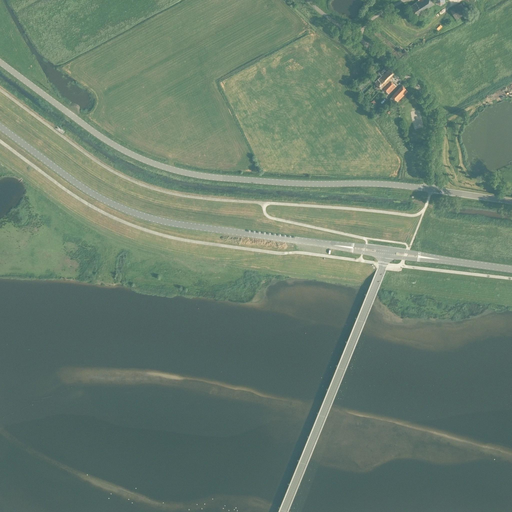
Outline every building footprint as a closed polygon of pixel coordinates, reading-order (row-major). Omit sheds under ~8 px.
[(417,0),(418,1),(409,6),(416,16),(434,4),(431,0),(417,0)] [(461,3),(450,10),(456,20),(467,14),(461,3)] [(387,68),(383,63),(377,69),(381,74),(387,68)] [(381,89),(388,82),(389,82),(383,89),(383,90),(384,89),(389,94),(396,86),(390,80),(395,74),(390,69),(375,83),(381,89)] [(402,85),(391,96),(397,102),(408,91),(402,85)] [(84,268),(97,278),(100,274),(87,264),(84,268)]
